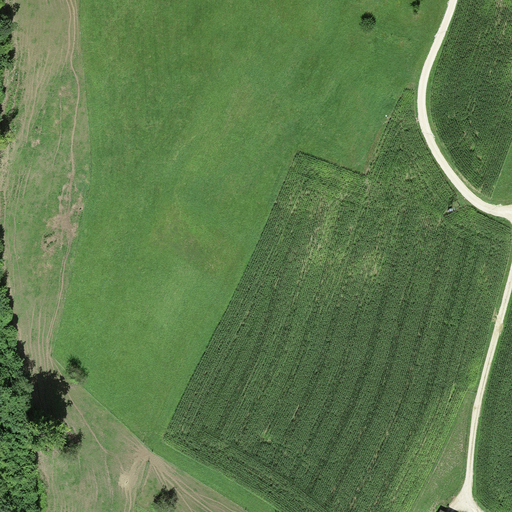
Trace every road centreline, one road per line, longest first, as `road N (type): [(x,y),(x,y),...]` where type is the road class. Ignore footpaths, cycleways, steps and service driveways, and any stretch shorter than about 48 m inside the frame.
road 1 (track): [(452,0),(422,79),(421,117),(461,189),(484,208),(511,214)]
road 2 (track): [(511,271),(471,434),(473,511)]
